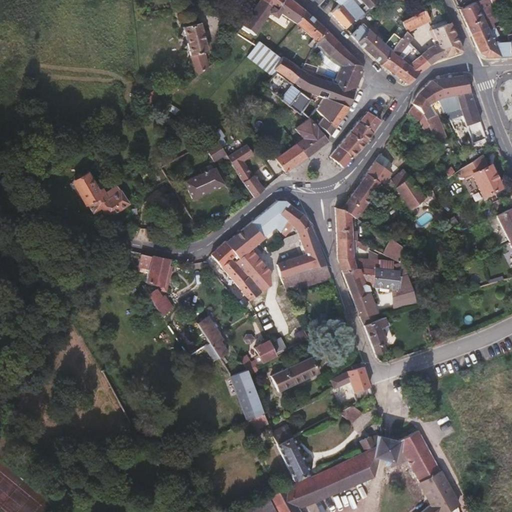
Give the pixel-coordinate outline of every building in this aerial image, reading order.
[(290,0),(279,0),(273,8),(262,0),(255,0),(238,25),(250,33),(265,11),(272,16),(276,11),(294,22),(303,9),(290,0)] [(279,0),(262,0),(273,8),(279,0)] [(351,19),(352,20),(367,8),(359,0),(339,0),(336,3),(328,12),(343,28),(351,19)] [(359,0),(367,8),(376,1),(375,0),(359,0)] [(472,2),(457,8),(469,36),(492,27),(489,22),(482,25),(472,2)] [(310,37),(306,43),(310,47),(313,42),(314,40),(324,29),(303,9),(294,22),(297,25),(295,28),(299,31),(301,29),(310,37)] [(412,26),(426,20),(421,9),(415,13),(407,16),(399,20),(403,30),(409,35),(415,33),(412,26)] [(202,52),(205,51),(198,21),(181,26),(189,55),(196,74),(207,66),(202,52)] [(438,42),(426,48),(417,54),(426,64),(434,59),(460,51),(447,22),(429,30),(433,39),(436,38),(438,42)] [(349,34),(348,35),(378,63),(397,38),(390,33),(382,43),(360,23),(358,25),(357,24),(348,33),(349,34)] [(497,42),(493,35),(494,34),(492,27),(469,36),(476,51),(484,56),(498,55),(499,48),(497,42)] [(339,64),(332,79),(331,82),(351,90),(359,69),(358,64),(335,40),(324,29),(314,40),(313,42),(326,54),(339,64)] [(406,40),(409,35),(403,30),(397,38),(378,63),(391,72),(401,60),(399,59),(397,57),(400,54),(397,52),(406,40)] [(498,55),(507,55),(505,50),(507,41),(497,42),(499,48),(498,55)] [(270,75),(273,71),(291,83),(299,69),(279,56),(278,57),(271,53),(254,42),(243,57),(270,75)] [(406,83),(417,71),(426,64),(417,54),(408,62),(404,59),(403,61),(401,60),(391,72),(406,83)] [(314,72),(315,67),(302,62),(299,69),(307,74),(312,76),(314,72)] [(301,90),(311,95),(319,100),(320,99),(345,106),(351,90),(331,82),(312,76),(307,74),(299,69),(291,83),(301,90)] [(263,83),(261,86),(277,98),(289,84),(273,71),(270,75),(263,83)] [(454,79),(432,83),(427,88),(438,105),(440,103),(444,100),(456,98),(461,111),(466,128),(480,124),(475,112),(465,78),(454,79)] [(171,79),(161,87),(163,89),(167,95),(177,87),(171,79)] [(290,86),(291,85),(289,84),(277,98),(297,114),(299,111),(308,100),(290,86)] [(438,121),(433,110),(438,105),(427,88),(420,96),(412,106),(414,108),(408,117),(409,117),(420,124),(427,137),(432,134),(435,144),(444,141),(442,135),(444,134),(439,120),(438,121)] [(167,95),(163,89),(155,93),(158,100),(162,98),(167,95)] [(145,98),(144,101),(146,105),(158,100),(155,93),(147,96),(145,98)] [(440,103),(444,116),(461,111),(456,98),(444,100),(440,103)] [(345,106),(320,99),(319,100),(313,110),(321,119),(315,124),(318,128),(326,134),(345,106)] [(369,132),(377,119),(364,110),(355,121),(369,132)] [(305,117),(292,127),(300,137),(292,142),(303,156),(324,139),(323,138),(305,117)] [(399,133),(410,141),(420,124),(409,117),(399,133)] [(369,132),(355,121),(347,131),(362,143),(369,132)] [(362,143),(347,131),(336,145),(348,157),(362,143)] [(218,156),(221,160),(225,158),(224,156),(212,136),(201,143),(204,147),(202,148),(210,161),(218,156)] [(250,153),(242,142),(224,156),(225,158),(240,181),(250,174),(240,159),(250,153)] [(272,157),(281,171),(303,156),(292,142),(272,157)] [(340,167),(348,157),(336,145),(327,156),(340,167)] [(473,147),(459,151),(465,163),(476,155),(473,147)] [(379,169),(386,161),(377,154),(371,163),(379,169)] [(483,166),(477,154),(476,155),(465,163),(458,167),(462,177),(469,174),(479,195),(497,187),(487,165),(483,166)] [(421,176),(411,160),(400,169),(404,176),(410,185),(420,176),(421,176)] [(379,169),(371,163),(370,162),(363,173),(377,183),(379,184),(385,176),(386,174),(379,169)] [(212,166),(211,167),(209,163),(198,168),(200,172),(182,181),(190,197),(220,182),(212,166)] [(442,169),(445,174),(451,171),(448,166),(442,169)] [(404,176),(400,169),(387,180),(392,187),(404,176)] [(99,187),(94,190),(84,173),(71,181),(90,212),(95,208),(98,206),(101,209),(106,217),(126,202),(114,185),(103,193),(99,187)] [(347,213),(352,217),(377,183),(363,173),(339,208),(347,213)] [(240,181),(251,196),(260,189),(250,174),(240,181)] [(377,186),(385,194),(393,188),(392,187),(387,180),(385,176),(379,184),(377,186)] [(407,209),(419,199),(410,185),(404,176),(392,187),(393,188),(407,209)] [(429,190),(420,176),(410,185),(419,199),(420,198),(429,190)] [(511,205),(511,189),(501,194),(506,207),(507,207),(508,207),(511,205)] [(430,192),(429,190),(420,198),(422,199),(430,192)] [(177,199),(167,208),(173,215),(183,206),(177,199)] [(223,241),(232,251),(227,257),(242,274),(251,283),(267,272),(272,279),(277,278),(323,264),(308,224),(309,223),(308,222),(294,232),(304,258),(271,268),(271,266),(256,250),(262,245),(257,239),(260,237),(258,235),(272,224),(275,228),(271,234),(277,238),(274,230),(282,219),(275,214),(284,202),(281,199),(273,200),(223,241)] [(294,232),(308,222),(300,213),(284,202),(275,214),(282,219),(274,230),(277,238),(278,239),(279,238),(289,225),(291,227),(293,230),(294,232)] [(347,231),(347,213),(339,208),(332,206),(333,237),(350,244),(350,234),(347,231)] [(511,238),(511,214),(508,207),(507,207),(506,207),(493,213),(507,241),(511,238)] [(334,258),(339,270),(371,271),(388,271),(388,264),(370,263),(370,262),(373,256),(364,253),(364,263),(355,263),(350,265),(347,258),(347,256),(351,256),(351,251),(354,250),(360,253),(362,248),(350,244),(333,237),(334,258)] [(399,246),(387,237),(379,255),(396,262),(399,246)] [(208,253),(218,266),(227,257),(232,251),(223,241),(222,240),(208,253)] [(164,264),(165,258),(139,252),(137,259),(145,261),(144,264),(147,265),(143,281),(159,285),(164,264)] [(227,257),(218,266),(234,284),(242,274),(227,257)] [(400,260),(396,262),(388,264),(388,271),(371,271),(370,291),(372,291),(372,288),(384,288),(390,308),(414,302),(400,260)] [(158,289),(163,290),(168,265),(164,264),(159,285),(158,289)] [(284,293),(328,280),(323,264),(277,278),(282,289),(284,293)] [(366,291),(370,291),(371,271),(339,270),(357,316),(372,313),(369,304),(366,294),(367,293),(366,291)] [(272,280),(273,279),(272,279),(267,272),(251,283),(257,291),(272,280)] [(246,299),(257,291),(251,283),(242,274),(234,284),(246,299)] [(277,291),(282,289),(277,278),(272,279),(273,279),(272,280),(277,291)] [(161,294),(159,295),(154,288),(145,294),(158,314),(169,306),(161,294)] [(193,322),(206,341),(217,333),(205,315),(193,322)] [(377,328),(384,325),(381,316),(360,324),(371,353),(382,349),(379,343),(382,342),(377,328)] [(285,332),(287,341),(300,338),(297,330),(285,332)] [(225,351),(220,344),(223,343),(217,333),(206,341),(220,364),(225,361),(220,354),(225,351)] [(251,347),(260,361),(273,354),(266,340),(251,347)] [(253,359),(248,362),(243,354),(237,357),(244,369),(256,363),(253,359)] [(272,392),(315,371),(308,356),(265,377),(272,392)] [(351,399),(337,405),(338,409),(350,404),(369,396),(358,361),(337,366),(336,368),(337,373),(326,378),(330,388),(346,381),(351,399)] [(243,370),(227,375),(234,391),(249,386),(243,370)] [(244,420),(258,413),(259,412),(249,386),(234,391),(244,420)] [(337,410),(348,421),(359,410),(350,404),(338,409),(337,410)] [(258,413),(244,420),(242,421),(247,430),(263,422),(258,413)] [(291,422),(288,423),(287,424),(284,424),(288,433),(295,430),(291,422)] [(284,424),(268,432),(272,440),(288,433),(284,424)] [(440,511),(454,505),(413,429),(395,439),(378,435),(375,435),(373,445),(372,448),(272,490),(265,493),(265,494),(232,511),(440,511)] [(306,470),(288,433),(272,440),(290,478),(306,470)] [(355,439),(360,450),(373,445),(375,435),(369,433),(355,439)]
